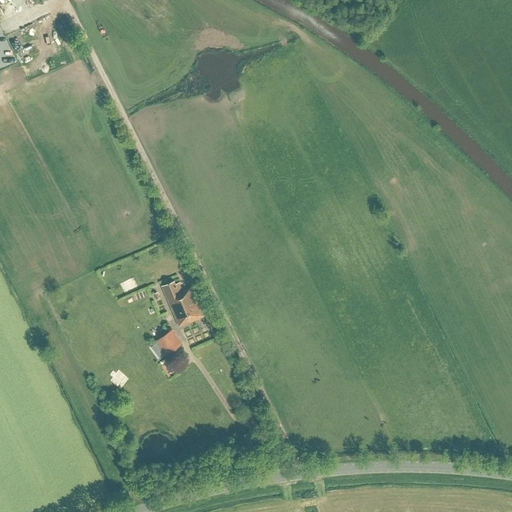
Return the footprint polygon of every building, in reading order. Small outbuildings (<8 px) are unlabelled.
[(2,38),(4,44),(15,40),(13,34),(2,38)] [(176,283),(175,280),(162,286),(167,298),(168,297),(179,324),(204,315),(192,287),(183,291),(179,282),(176,283)] [(172,329),(158,340),(167,353),(182,342),(172,329)] [(147,341),(140,348),(146,353),(152,346),(147,341)] [(179,351),(170,356),(177,368),(186,363),(179,351)]
